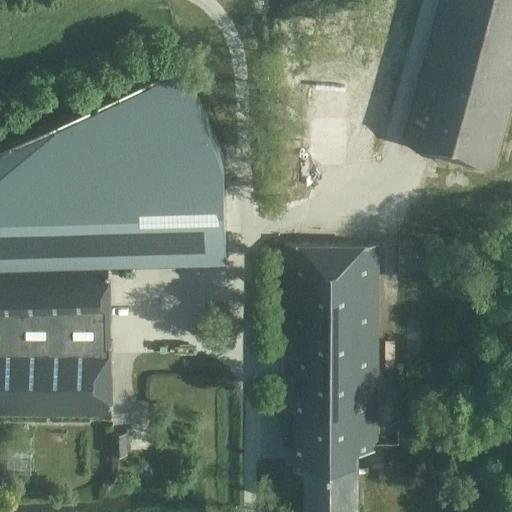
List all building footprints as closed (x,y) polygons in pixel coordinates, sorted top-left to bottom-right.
[(492,164),(511,90),(511,0),(441,0),(404,140),(492,164)] [(225,228),(223,157),(182,65),(0,144),(0,264),(107,261),(138,248),(137,247),(157,238),(158,239),(180,230),(183,230),(183,228),(206,227),(207,229),(225,228)] [(297,184),(297,152),(280,152),(279,184),(297,184)] [(412,450),(411,396),(395,396),(395,439),(379,439),(379,242),(284,241),(283,442),(293,442),(293,468),(305,468),(305,503),(323,503),(323,511),(338,511),(338,503),(357,503),(357,449),(374,449),(374,450),(412,450)] [(429,242),(397,242),(397,270),(429,270),(429,242)] [(0,414),(111,414),(108,267),(0,269),(0,414)] [(111,433),(112,453),(126,453),(126,432),(111,433)]
